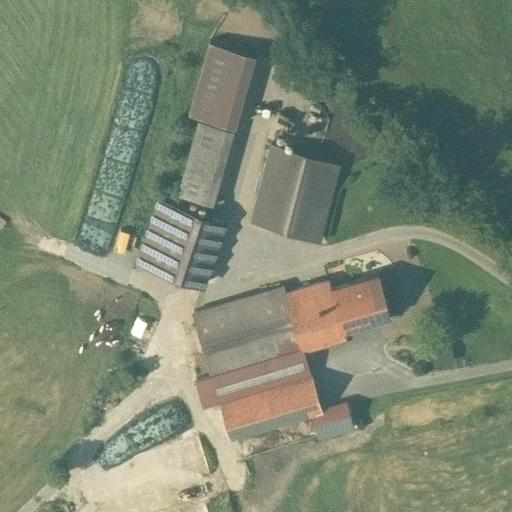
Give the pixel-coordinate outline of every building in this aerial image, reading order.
[(254,53),(209,40),(188,112),(233,125),(254,53)] [(197,119),(177,192),(211,201),(232,129),(197,119)] [(332,161),(286,147),(263,221),(311,235),(322,200),(320,199),(332,161)] [(222,220),(158,199),(137,261),(202,283),(222,220)] [(377,272),(330,286),(342,326),(389,313),(377,272)] [(283,284),(193,311),(211,373),(276,353),(284,381),(219,400),(229,435),(310,411),(321,408),(321,407),(303,347),(344,335),(342,326),(330,286),(327,277),(285,290),(283,284)] [(436,363),(457,359),(455,343),(433,347),(436,363)] [(321,407),(321,408),(310,411),(317,435),(353,425),(346,400),(321,407)]
